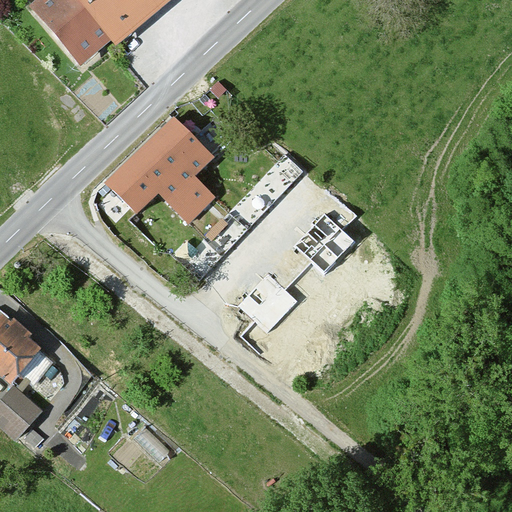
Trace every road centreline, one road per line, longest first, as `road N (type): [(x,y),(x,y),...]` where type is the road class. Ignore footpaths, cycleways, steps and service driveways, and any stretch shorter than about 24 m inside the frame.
road 1 (track): [(418,511),(370,460),(166,302),(54,202)]
road 2 (tertiary): [(269,0),(0,252)]
